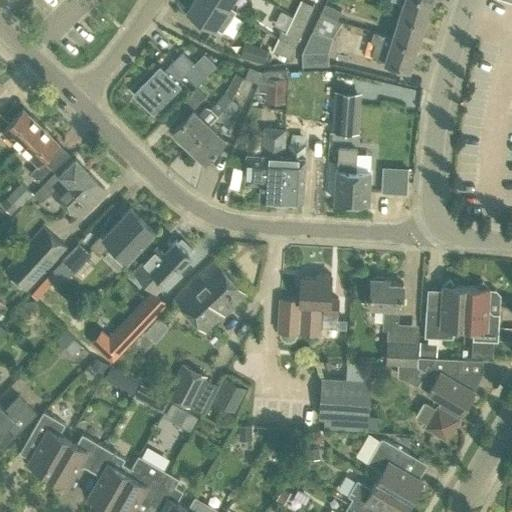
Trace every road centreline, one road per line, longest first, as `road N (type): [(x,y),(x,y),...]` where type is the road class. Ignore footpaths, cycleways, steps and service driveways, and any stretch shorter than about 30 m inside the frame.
road 1 (residential): [(451,238),(261,231),(201,218),(152,183),(75,101)]
road 2 (residential): [(451,238),(429,204),(441,81),(468,0)]
road 3 (residential): [(75,101),(154,0)]
